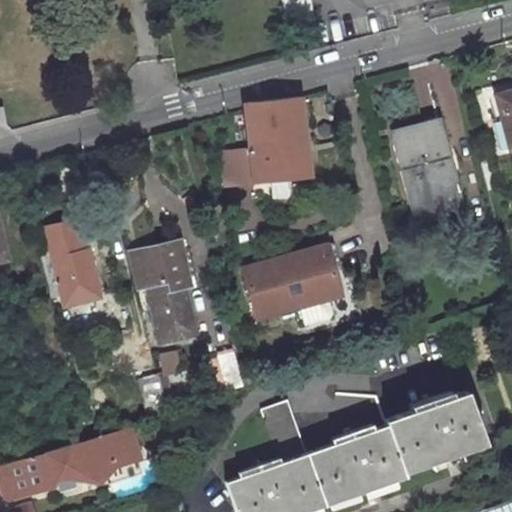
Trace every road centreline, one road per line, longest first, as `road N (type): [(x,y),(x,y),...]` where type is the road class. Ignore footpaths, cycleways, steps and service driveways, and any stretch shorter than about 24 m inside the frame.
road 1 (residential): [(511,24),(0,155)]
road 2 (unknown): [(216,511),(211,495),(261,401),(490,331)]
